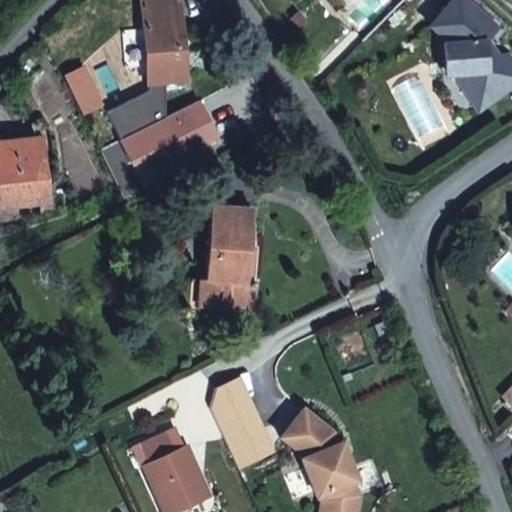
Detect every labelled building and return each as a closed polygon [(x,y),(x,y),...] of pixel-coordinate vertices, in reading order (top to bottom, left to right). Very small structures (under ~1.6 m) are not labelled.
[(181,47),(178,6),(173,6),(172,0),(140,0),(147,84),(184,81),(182,52),(181,47)] [(494,30),(459,0),(452,0),(429,28),(445,42),(446,46),(448,76),(461,75),(462,90),(468,100),(480,92),(488,104),(508,90),(487,58),(484,58),(481,45),(494,30)] [(480,92),(468,100),(476,112),(488,104),(480,92)] [(39,139),(0,143),(0,204),(45,200),(39,139)] [(251,210),(210,207),(204,281),(199,280),(191,280),(189,308),(197,309),(253,312),(255,285),(246,284),(248,257),(242,257),(243,246),(248,246),(251,210)] [(304,411),(283,438),(304,455),(306,459),(302,461),(318,498),(322,496),(324,501),(322,511),(357,511),(360,496),(354,483),(357,481),(342,444),(339,446),(333,433),(304,411)] [(140,446),(148,465),(175,452),(167,434),(140,446)] [(144,467),(164,511),(183,511),(211,499),(187,447),(175,452),(148,465),(144,467)]
